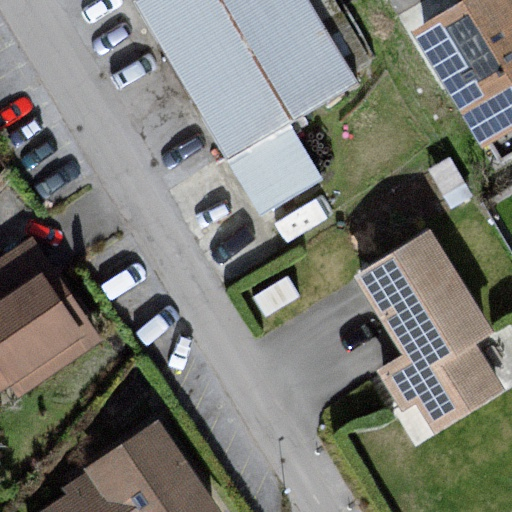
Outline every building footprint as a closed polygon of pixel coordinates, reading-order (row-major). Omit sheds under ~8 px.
[(314,0),(161,0),(143,11),(242,174),(373,95),(314,0)] [(409,0),(420,22),(468,0),(409,0)] [(511,0),(499,0),(430,39),(495,156),(511,146),(511,0)] [(511,345),(444,237),(367,285),(415,361),(382,382),(429,455),(511,403),(511,345)] [(0,407),(114,351),(42,248),(0,272),(0,407)] [(230,511),(177,423),(50,511),(230,511)]
